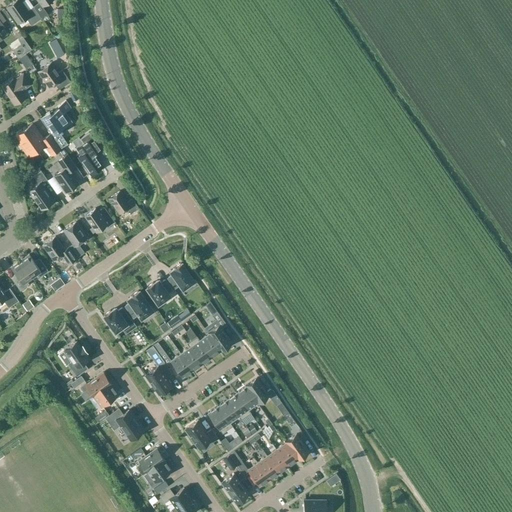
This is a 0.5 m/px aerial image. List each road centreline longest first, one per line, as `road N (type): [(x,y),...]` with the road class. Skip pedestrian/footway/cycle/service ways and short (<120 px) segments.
road 1 (tertiary): [(374,511),(346,436),(187,206)]
road 2 (tertiary): [(187,206),(118,91),(102,0)]
road 3 (residential): [(66,293),(187,206)]
road 4 (residential): [(66,293),(150,416)]
road 5 (residential): [(13,242),(127,166)]
